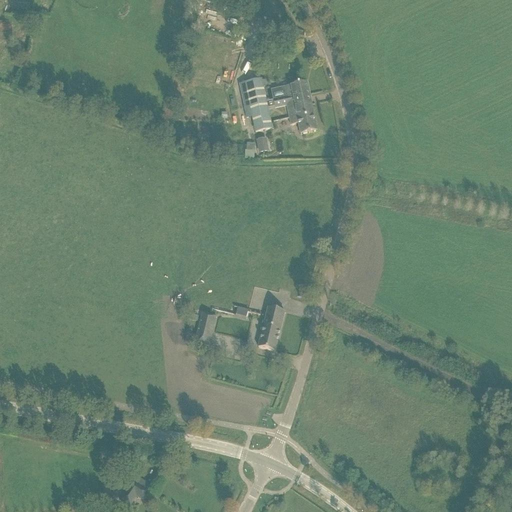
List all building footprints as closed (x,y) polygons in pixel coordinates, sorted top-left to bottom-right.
[(46,37),(40,49),(48,52),(53,41),(46,37)] [(270,54),(260,56),(261,64),(271,61),(270,54)] [(248,83),(240,84),(246,115),(251,114),(252,113),(268,110),(263,87),(265,86),(267,86),(266,81),(264,81),(262,81),(261,80),(251,82),(248,83)] [(298,124),(300,135),(317,132),(307,83),(283,88),(285,97),(273,99),(275,109),(287,107),(291,126),(298,124)] [(252,113),(251,114),(255,134),(272,131),(268,110),(252,113)] [(213,145),(213,155),(221,155),(221,157),(230,157),(231,146),(213,145)] [(246,318),(249,310),(239,307),(236,316),(246,318)] [(258,348),(275,352),(285,313),(268,309),(263,327),(262,326),(259,336),(261,337),(258,348)] [(194,343),(208,347),(216,317),(201,313),(194,343)] [(251,313),(249,318),(263,323),(265,317),(251,313)] [(119,501),(129,507),(136,498),(143,502),(150,492),(131,480),(126,487),(128,488),(119,501)]
